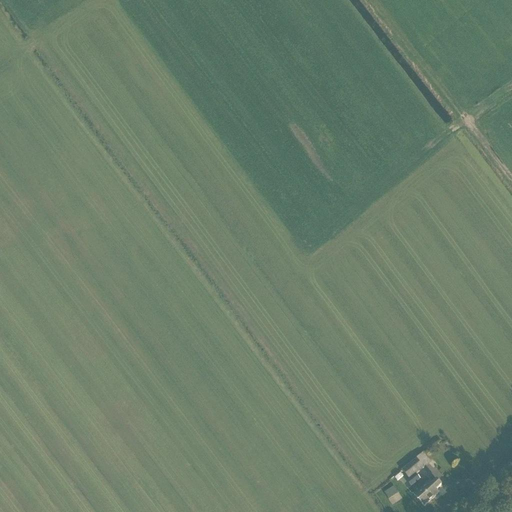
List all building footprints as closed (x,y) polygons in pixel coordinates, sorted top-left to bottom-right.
[(410,480),(430,463),(422,454),(416,459),(402,471),(410,480)] [(400,474),(394,480),(399,484),(405,478),(400,474)] [(416,475),(412,479),(415,483),(416,484),(420,480),(416,475)] [(415,483),(412,479),(407,483),(411,488),(416,484),(415,483)] [(426,479),(418,486),(421,490),(431,501),(439,494),(436,491),(442,486),(437,481),(431,486),(429,483),(430,482),(426,479)] [(394,487),(384,493),(388,499),(398,493),(394,487)] [(421,490),(418,493),(414,496),(424,507),(431,501),(421,490)]
